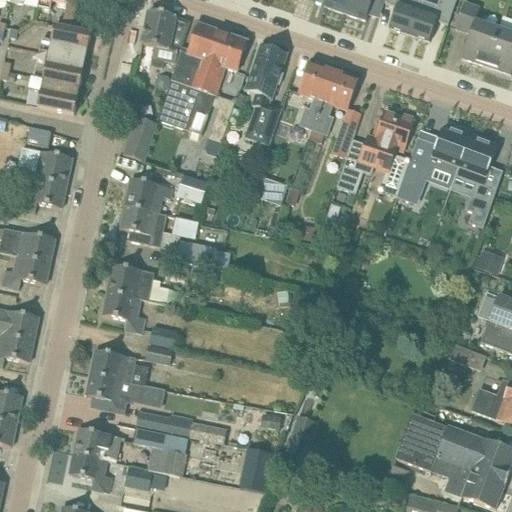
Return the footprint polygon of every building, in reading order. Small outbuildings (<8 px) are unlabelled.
[(39,0),(37,9),(50,12),(52,3),(67,6),(68,0),(39,0)] [(328,0),(325,9),(346,16),(351,0),(328,0)] [(351,0),(346,16),(366,23),(374,0),(351,0)] [(388,33),(406,39),(419,0),(389,0),(388,5),(396,9),(388,33)] [(445,0),(423,0),(409,41),(429,49),(437,24),(447,27),(456,3),(445,0)] [(462,61),(487,69),(499,31),(475,23),(480,9),(465,4),(456,31),(471,36),(462,61)] [(177,65),(180,53),(191,24),(176,19),(149,13),(142,46),(155,49),(151,68),(163,70),(165,62),(177,65)] [(62,29),(72,32),(74,22),(73,22),(64,20),(62,29)] [(74,22),(72,32),(82,34),(84,24),(74,22)] [(82,34),(91,36),(93,26),(84,24),(82,34)] [(158,123),(188,133),(201,93),(203,94),(223,35),(198,26),(188,56),(180,53),(177,65),(171,83),(172,83),(158,123)] [(72,32),(62,29),(55,28),(52,43),(43,41),(40,54),(86,63),(91,36),(82,34),(72,32)] [(18,32),(11,31),(9,40),(16,41),(18,32)] [(511,35),(499,31),(487,69),(511,77),(511,74),(511,35)] [(248,44),(223,35),(203,94),(201,93),(188,133),(202,138),(212,108),(219,110),(209,140),(222,145),(236,104),(216,98),(226,70),(237,74),(248,44)] [(286,57),(262,48),(246,93),(256,96),(252,108),(256,109),(245,140),(269,148),(282,111),(269,107),(286,57)] [(86,63),(40,54),(37,66),(46,68),(43,82),(80,90),(86,63)] [(4,65),(3,73),(9,74),(11,66),(4,65)] [(314,132),(334,74),(310,65),(299,95),(313,100),(309,112),(305,110),(299,127),(309,131),(314,132)] [(9,75),(9,74),(3,73),(1,82),(7,83),(9,75)] [(359,82),(334,74),(314,132),(309,131),(306,139),(322,145),(325,136),(327,137),(333,120),(329,118),(333,107),(348,113),(359,82)] [(7,83),(7,84),(14,86),(15,77),(9,75),(7,83)] [(160,78),(159,79),(158,80),(157,81),(157,82),(156,83),(156,85),(156,86),(157,87),(157,89),(158,90),(159,91),(160,91),(161,92),(163,92),(164,92),(165,92),(166,92),(168,91),(169,90),(170,89),(170,88),(171,87),(171,85),(171,84),(170,83),(170,81),(169,80),(168,79),(167,79),(166,78),(164,78),(163,78),(162,78),(160,78)] [(80,90),(43,82),(35,80),(32,93),(41,95),(38,109),(74,117),(80,90)] [(244,114),(235,111),(231,124),(240,127),(244,114)] [(346,162),(362,116),(349,112),(332,156),(346,162)] [(403,154),(414,124),(412,124),(413,121),(404,117),(403,121),(385,114),(376,141),(369,138),(360,164),(386,174),(380,194),(397,200),(410,162),(394,157),(396,152),(403,154)] [(157,126),(155,125),(136,119),(123,157),(145,164),(157,126)] [(397,200),(396,202),(411,208),(415,198),(420,200),(431,170),(454,178),(455,178),(469,139),(443,130),(437,147),(418,140),(410,162),(397,200)] [(30,131),(27,145),(49,150),(52,136),(30,131)] [(469,139),(455,178),(455,179),(475,186),(466,213),(472,215),(468,226),(483,231),(503,174),(490,169),(497,150),(487,146),(488,143),(474,137),(473,141),(469,139)] [(16,178),(34,181),(67,188),(72,161),(22,150),(16,178)] [(363,175),(345,168),(337,190),(356,196),(363,175)] [(184,178),(177,199),(201,206),(208,185),(184,178)] [(62,211),(67,188),(34,181),(30,198),(23,196),(19,212),(36,215),(38,206),(62,211)] [(131,181),(126,208),(159,216),(163,200),(171,201),(173,190),(131,181)] [(159,216),(126,208),(121,232),(130,234),(128,243),(160,250),(167,218),(159,216)] [(199,225),(176,220),(172,236),(196,241),(199,225)] [(17,260),(50,267),(55,242),(6,231),(1,256),(18,259),(17,260)] [(253,261),(241,259),(217,254),(218,252),(180,244),(176,264),(237,277),(237,276),(250,279),(253,261)] [(476,256),(472,269),(497,277),(504,260),(482,252),(480,258),(476,256)] [(50,267),(17,260),(14,274),(6,273),(3,288),(20,291),(22,282),(46,287),(50,267)] [(107,296),(141,303),(141,302),(166,307),(169,291),(160,289),(161,284),(154,283),(155,276),(113,267),(107,296)] [(137,319),(141,303),(107,296),(103,318),(127,323),(125,333),(142,336),(145,321),(137,319)] [(511,304),(498,299),(480,344),(511,356),(511,304)] [(0,311),(0,335),(2,336),(34,343),(39,320),(0,311)] [(178,335),(153,329),(150,345),(174,350),(178,335)] [(5,360),(29,365),(34,343),(2,336),(0,344),(0,369),(3,370),(5,360)] [(457,337),(454,345),(465,349),(468,341),(457,337)] [(485,359),(450,346),(445,360),(480,373),(485,359)] [(170,367),(173,353),(149,348),(146,362),(170,367)] [(91,375),(146,387),(149,370),(136,368),(137,361),(95,353),(91,375)] [(146,387),(91,375),(86,398),(110,403),(108,413),(125,416),(127,407),(135,406),(161,412),(165,392),(146,388),(146,387)] [(511,385),(503,382),(496,398),(479,392),(471,414),(511,428),(511,385)] [(0,423),(16,427),(22,399),(0,394),(0,423)] [(171,416),(170,420),(140,414),(137,429),(189,440),(190,439),(201,442),(204,429),(193,426),(194,421),(171,416)] [(281,431),(282,419),(263,416),(261,429),(281,431)] [(511,453),(412,416),(401,444),(507,484),(511,469),(511,453)] [(317,425),(297,418),(286,453),(306,460),(317,425)] [(0,446),(12,449),(16,427),(0,423),(0,446)] [(74,457),(107,464),(107,463),(116,465),(121,440),(79,431),(74,457)] [(189,442),(136,431),(133,446),(167,453),(163,475),(183,479),(188,456),(186,456),(189,442)] [(496,511),(507,484),(401,444),(395,462),(466,489),(462,499),(496,511)] [(247,452),(239,490),(264,495),(272,457),(247,452)] [(104,478),(107,464),(74,457),(70,477),(94,482),(92,492),(109,495),(112,480),(104,478)] [(129,470),(125,488),(150,493),(150,488),(165,491),(168,478),(129,470)] [(456,511),(457,511),(409,501),(406,511),(456,511)]
